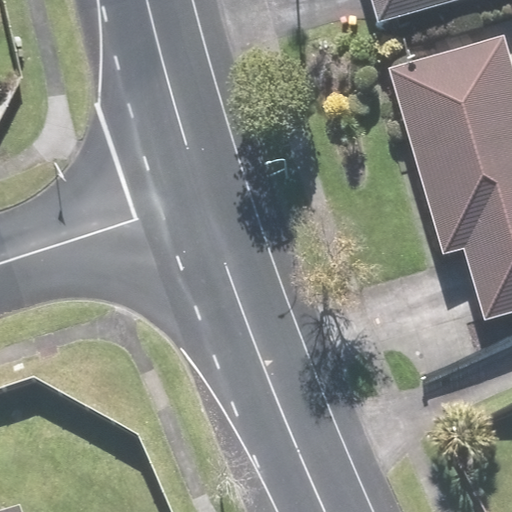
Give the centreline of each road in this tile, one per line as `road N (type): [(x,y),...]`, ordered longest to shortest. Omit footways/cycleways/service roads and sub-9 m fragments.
road 1 (tertiary): [(197,202),(323,511)]
road 2 (tertiary): [(145,0),(197,202)]
road 3 (residential): [(197,202),(0,267)]
